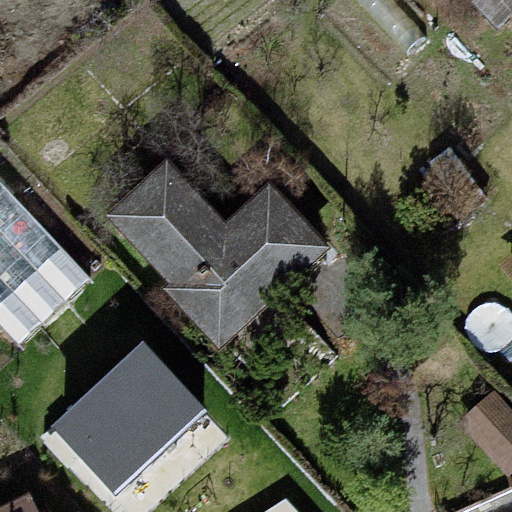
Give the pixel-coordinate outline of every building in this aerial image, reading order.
[(511,0),(472,0),(503,33),(511,26),(511,0)] [(183,170),(130,231),(238,364),(344,262),(282,202),(242,239),(183,170)] [(0,172),(0,322),(23,347),(98,277),(0,172)] [(511,253),(502,262),(511,274),(511,253)] [(208,410),(144,341),(51,428),(116,496),(208,410)] [(464,420),(511,472),(511,403),(499,389),(464,420)] [(310,511),(303,496),(270,511),(310,511)]
